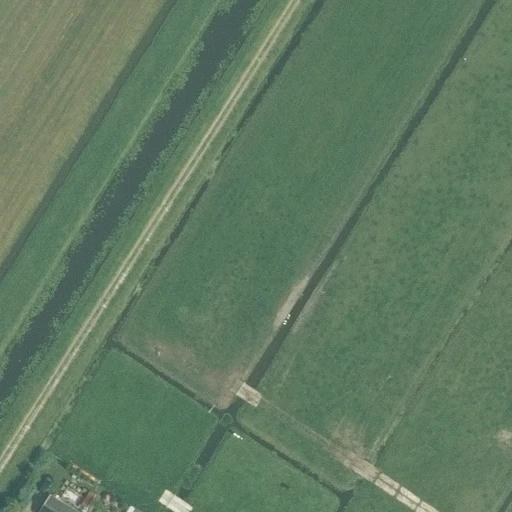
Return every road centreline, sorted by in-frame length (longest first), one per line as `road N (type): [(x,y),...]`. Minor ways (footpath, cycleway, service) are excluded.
road 1 (track): [(511,88),(299,424),(429,511)]
road 2 (track): [(0,464),(293,0)]
